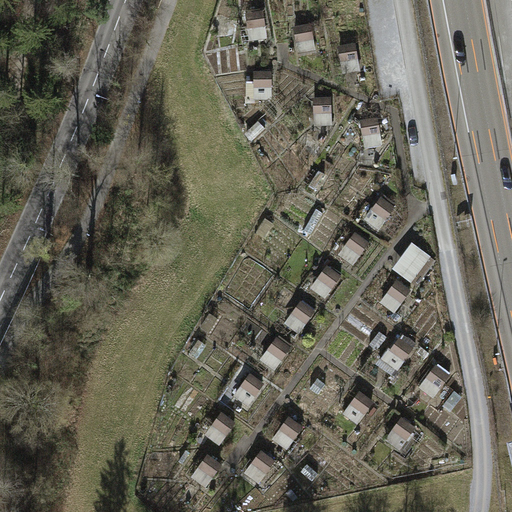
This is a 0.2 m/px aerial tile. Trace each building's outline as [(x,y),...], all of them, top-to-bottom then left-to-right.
[(397,270),(418,281),(433,252),(412,241),(397,270)] [(398,310),(409,293),(395,284),(384,301),(398,310)] [(398,373),(416,344),(400,334),(382,362),(398,373)] [(210,435),(224,441),(231,426),(218,419),(210,435)] [(197,479),(213,484),(220,462),(204,457),(197,479)]
